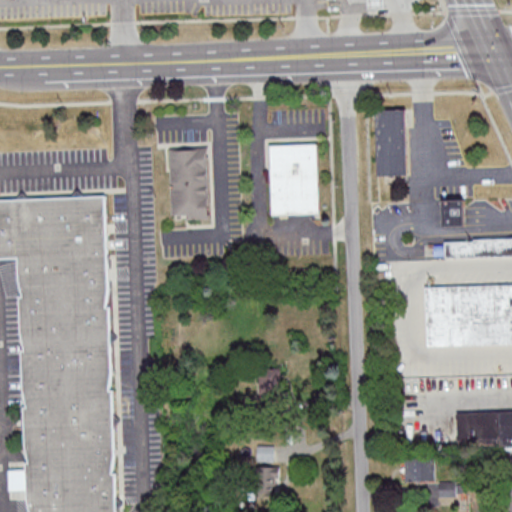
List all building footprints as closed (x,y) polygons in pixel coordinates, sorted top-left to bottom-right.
[(382,0),(383,9),(368,10),(367,0),(382,0)] [(409,177),(381,177),(379,111),(407,110),(409,177)] [(272,146),(320,145),(322,214),(274,216),(272,146)] [(172,150),(207,148),(211,219),(189,221),(189,216),(175,217),(172,150)] [(0,201),(108,198),(112,291),(108,308),(112,308),(114,373),(111,391),(115,390),(117,456),(114,475),(118,475),(118,511),(31,511),(28,499),(27,464),(31,464),(27,445),(25,408),(29,408),(28,389),(24,389),(23,352),(27,352),(23,333),(21,298),(25,298),(21,278),(20,260),(0,260),(0,201)] [(443,202),(466,200),(467,226),(445,228),(443,202)] [(511,257),(447,259),(447,256),(436,257),(436,246),(447,246),(447,244),(476,243),(476,241),(511,239),(511,257)] [(511,344),(430,348),(428,289),(511,285),(511,344)] [(281,367),(259,368),(259,393),(282,392),(281,367)] [(258,460),(274,461),(275,445),(259,445),(258,460)] [(405,459),(406,481),(436,480),(435,458),(405,459)] [(280,466),(258,466),(258,493),(280,493),(280,466)] [(440,481),(440,496),(459,496),(458,481),(440,481)]
